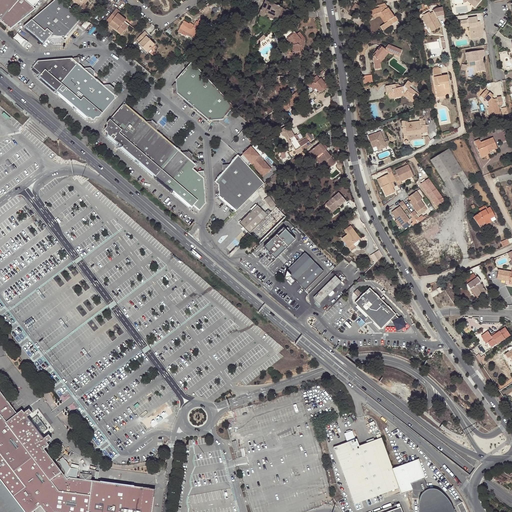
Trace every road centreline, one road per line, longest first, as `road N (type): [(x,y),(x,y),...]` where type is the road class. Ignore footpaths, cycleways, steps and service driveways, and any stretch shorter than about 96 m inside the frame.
road 1 (unclassified): [(0,34),(32,57),(109,53),(200,129),(210,203),(201,220)]
road 2 (secondary): [(259,305),(473,493)]
road 3 (unclassified): [(0,292),(120,452),(152,432),(173,434)]
road 4 (unclassified): [(37,203),(189,406)]
road 5 (secondary): [(0,77),(183,234)]
road 6 (unclassified): [(423,377),(390,359),(360,358),(211,413)]
road 7 (residential): [(358,176),(467,129),(454,54)]
road 8 (tertiary): [(358,176),(327,0)]
road 9 (secondary): [(370,391),(511,499)]
road 10 (unclassified): [(448,340),(345,337),(316,313),(299,315)]
road 11 (secondary): [(259,305),(370,391)]
road 12 (unclassified): [(299,315),(202,231)]
road 13 (secondary): [(399,404),(301,327)]
road 14 (tertiary): [(412,284),(358,176)]
